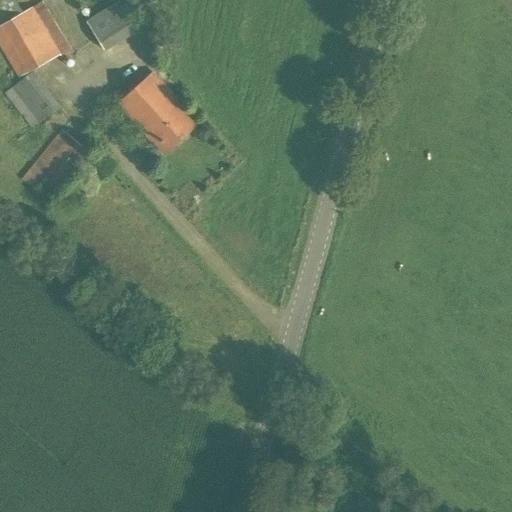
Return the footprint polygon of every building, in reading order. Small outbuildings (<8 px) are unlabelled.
[(23,13),(16,0),(0,0),(0,47),(18,78),(61,55),(61,57),(72,51),(43,0),(23,13)] [(105,52),(146,25),(130,0),(118,0),(86,21),(105,52)] [(31,129),(61,106),(33,71),(4,93),(31,129)] [(165,155),(199,124),(152,72),(118,103),(165,155)] [(48,201),(88,150),(62,129),(21,179),(48,201)] [(106,176),(119,164),(105,148),(92,160),(106,176)]
